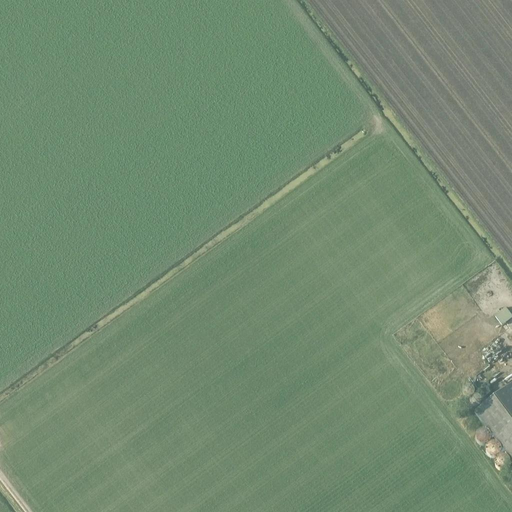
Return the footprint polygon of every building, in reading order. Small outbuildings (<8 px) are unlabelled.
[(505,324),(511,318),(511,309),(509,305),(497,314),(505,324)] [(487,319),(481,322),(484,328),(490,325),(487,319)] [(457,354),(484,343),(480,334),(454,345),(457,354)] [(489,346),(485,349),(491,358),(495,355),(489,346)] [(511,384),(473,414),(511,466),(511,384)]
